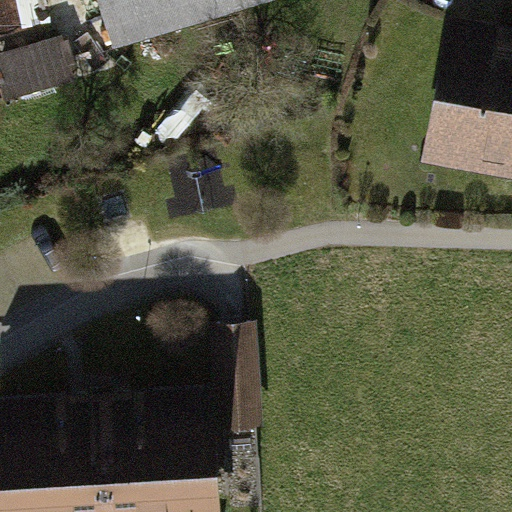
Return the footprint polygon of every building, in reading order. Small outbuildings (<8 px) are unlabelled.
[(0,0),(0,33),(28,26),(20,0),(0,0)] [(105,0),(117,37),(237,0),(105,0)] [(423,152),(511,168),(511,17),(450,6),(423,152)] [(78,74),(64,31),(0,50),(0,77),(6,96),(78,74)] [(259,317),(214,319),(219,423),(264,420),(259,317)] [(0,511),(223,511),(215,375),(0,388),(0,511)]
